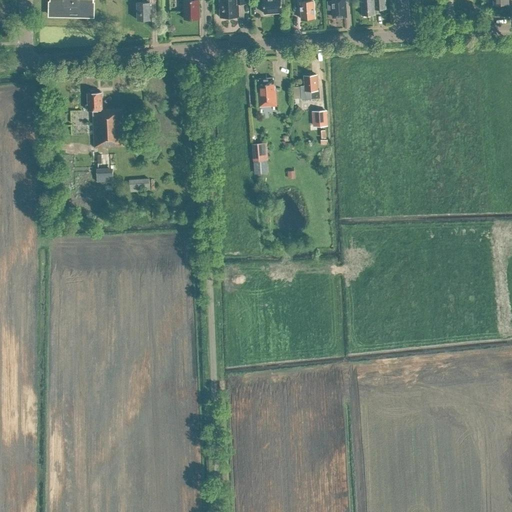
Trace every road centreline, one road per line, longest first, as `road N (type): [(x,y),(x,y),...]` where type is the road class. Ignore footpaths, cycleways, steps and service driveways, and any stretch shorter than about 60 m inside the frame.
road 1 (unclassified): [(200,50),(218,511)]
road 2 (tertiary): [(200,50),(402,35)]
road 3 (tertiary): [(26,62),(200,50)]
